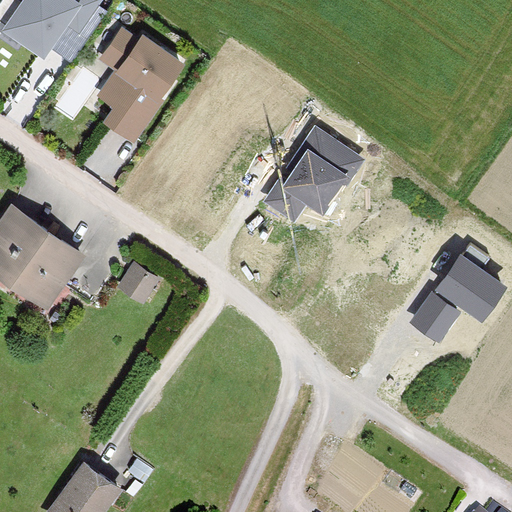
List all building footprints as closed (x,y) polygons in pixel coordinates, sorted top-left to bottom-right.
[(24,0),(9,23),(44,47),(66,15),(78,24),(94,0),(24,0)] [(108,51),(105,56),(121,67),(109,86),(103,93),(121,106),(111,120),(133,135),(152,108),(149,106),(180,62),(143,36),(139,42),(122,31),(108,51)] [(363,155),(316,126),(270,197),(293,211),(306,191),(322,202),(340,174),(348,179),(363,155)] [(79,255),(11,209),(0,224),(0,271),(45,303),(60,281),(79,255)] [(503,287),(461,259),(441,289),(483,317),(503,287)] [(155,276),(137,265),(123,286),(140,298),(155,276)] [(457,317),(431,299),(414,324),(440,341),(457,317)] [(85,466),(52,511),(99,511),(117,488),(85,466)]
